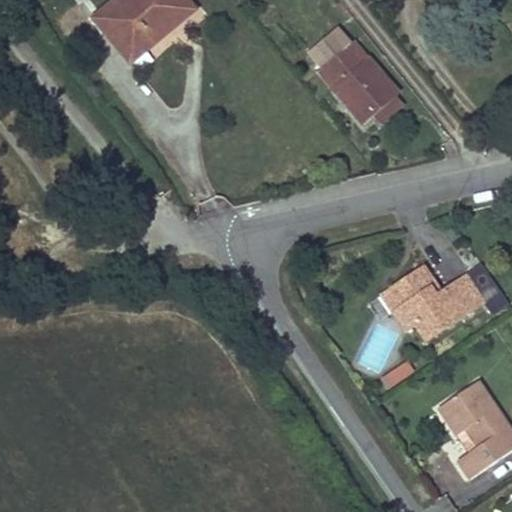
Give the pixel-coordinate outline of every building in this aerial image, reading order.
[(155,42),(150,35),(188,4),(184,0),(116,0),(93,20),(129,63),(155,42)] [(188,4),(150,35),(155,42),(193,10),(188,4)] [(362,124),(374,114),(394,98),(397,95),(353,43),(351,44),(341,33),(311,58),(321,69),(318,72),(362,124)] [(394,98),(374,114),(382,125),(403,108),(394,98)] [(424,268),(393,288),(404,306),(393,313),(406,332),(414,327),(424,342),(482,304),(466,278),(440,294),(434,298),(429,290),(435,286),(424,268)] [(440,294),(435,286),(429,290),(434,298),(440,294)] [(393,288),(381,296),(393,313),(404,306),(393,288)] [(393,384),(411,372),(405,362),(387,375),(393,384)] [(477,384),(468,389),(486,415),(495,410),(477,384)] [(455,437),(465,431),(470,427),(482,446),(477,449),(458,462),(470,481),(511,452),(511,435),(495,410),(486,415),(468,389),(437,410),(455,437)] [(470,427),(465,431),(477,449),(482,446),(470,427)]
